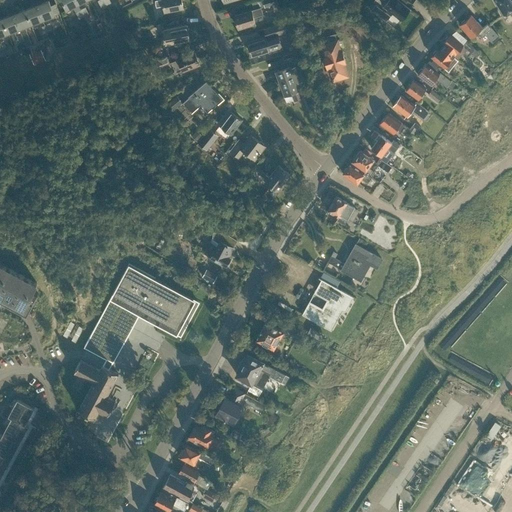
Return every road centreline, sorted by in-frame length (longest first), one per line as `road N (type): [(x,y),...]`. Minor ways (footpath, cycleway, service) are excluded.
road 1 (tertiary): [(208,365),(325,170)]
road 2 (tertiary): [(325,170),(463,0)]
road 3 (residential): [(325,170),(377,204),(425,220),(511,162)]
road 4 (residential): [(325,170),(227,55),(202,0)]
road 5 (residential): [(111,455),(169,367),(208,365)]
road 6 (tertiary): [(146,483),(208,365)]
